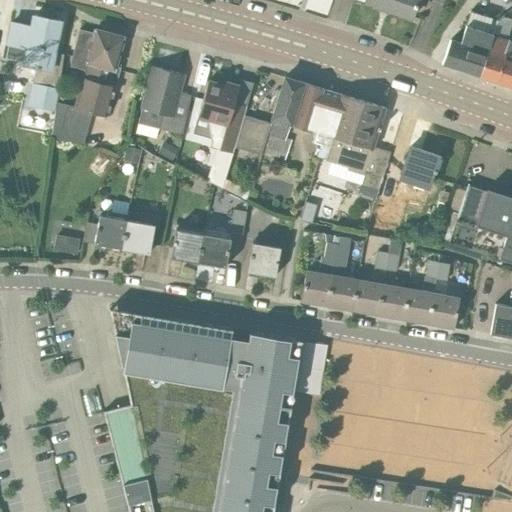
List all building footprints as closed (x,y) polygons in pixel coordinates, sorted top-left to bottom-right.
[(356,0),(411,19),(417,0),(356,0)] [(481,77),(492,36),(497,22),(471,13),(466,27),(461,44),(450,40),(442,65),(481,77)] [(32,26),(12,22),(8,44),(9,44),(6,57),(25,61),(24,64),(36,67),(29,105),(56,110),(57,103),(58,88),(64,56),(54,53),(60,21),(34,16),(32,26)] [(57,103),(56,110),(52,138),(71,143),(80,110),(91,113),(107,117),(119,70),(118,69),(122,54),(119,53),(123,37),(97,30),(96,34),(80,30),(71,63),(88,67),(85,78),(84,78),(79,97),(71,95),(68,106),(57,103)] [(511,42),(506,41),(492,36),(481,77),(511,87),(511,42)] [(182,135),(186,119),(173,115),(184,75),(153,67),(138,124),(182,135)] [(244,115),(234,148),(261,156),(261,154),(284,162),(291,140),(285,138),(290,124),(303,83),(285,77),(271,123),(244,115)] [(234,148),(244,115),(247,106),(234,103),(239,86),(225,82),(224,86),(208,81),(198,116),(193,132),(211,138),(212,142),(221,144),(219,150),(233,153),(234,148)] [(339,139),(352,98),(303,83),(290,124),(315,132),(311,143),(320,145),(316,157),(327,160),(334,138),(339,139)] [(347,167),(368,103),(352,98),(339,139),(334,138),(327,160),(347,167)] [(364,174),(360,185),(378,191),(382,177),(389,154),(390,153),(374,148),(386,108),(368,103),(347,167),(347,169),(364,174)] [(122,139),(119,147),(125,149),(128,140),(122,139)] [(172,162),(179,150),(166,141),(158,153),(172,162)] [(378,191),(375,201),(375,202),(374,201),(363,234),(386,242),(400,200),(407,202),(421,207),(428,188),(438,156),(410,147),(400,179),(399,178),(398,182),(382,177),(378,191)] [(127,148),(124,162),(138,164),(140,150),(127,148)] [(250,192),(225,179),(223,188),(247,200),(250,192)] [(511,197),(468,183),(458,214),(450,212),(441,240),(449,242),(511,262),(511,197)] [(378,191),(360,185),(356,195),(374,201),(375,202),(375,201),(378,191)] [(442,214),(449,193),(441,191),(434,212),(442,214)] [(247,202),(237,200),(236,210),(246,211),(247,202)] [(301,220),(312,223),(317,205),(306,202),(301,220)] [(242,235),(246,211),(236,210),(233,210),(230,233),(242,235)] [(99,215),(94,244),(121,249),(127,219),(99,215)] [(127,219),(121,249),(149,254),(154,224),(127,219)] [(171,258),(198,263),(203,233),(176,229),(171,258)] [(310,239),(326,242),(327,234),(304,230),(300,253),(307,254),(310,239)] [(203,233),(198,263),(226,268),(231,238),(203,233)] [(67,238),(64,253),(74,255),(77,240),(67,238)] [(275,277),(280,247),(253,242),(247,272),(275,277)] [(352,310),(357,279),(344,277),(349,246),(347,246),(337,244),(334,259),(326,306),(352,310)] [(374,268),(385,270),(388,253),(377,250),(374,268)] [(388,253),(385,270),(396,272),(398,255),(388,253)] [(326,306),(334,259),(321,256),(318,272),(306,270),(301,301),(326,306)] [(428,260),(423,287),(435,289),(436,279),(439,262),(428,260)] [(436,279),(447,281),(449,264),(439,262),(436,279)] [(383,284),(357,279),(352,310),(377,315),(383,284)] [(403,319),(408,288),(383,284),(377,315),(403,319)] [(434,293),(408,288),(403,319),(428,324),(434,293)] [(434,293),(428,324),(454,328),(459,298),(434,293)] [(511,297),(511,306),(495,303),(490,334),(511,337),(511,297)] [(248,340),(231,337),(232,329),(110,309),(121,364),(124,365),(122,372),(124,372),(130,404),(103,411),(128,511),(273,511),(278,481),(281,466),(302,341),(249,332),(248,340)]
